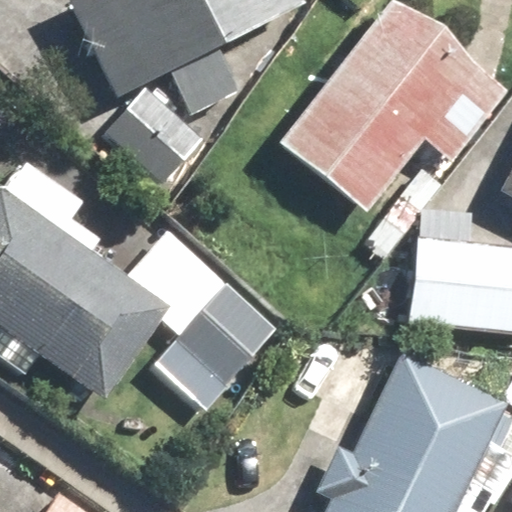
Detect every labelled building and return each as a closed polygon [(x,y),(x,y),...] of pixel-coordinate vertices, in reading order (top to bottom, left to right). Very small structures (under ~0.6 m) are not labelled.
[(79,0),(72,4),(119,92),(286,2),(284,0),(79,0)] [(390,7),(279,147),(359,210),(413,142),(441,164),(498,92),(390,7)] [(150,97),(113,135),(152,174),(190,136),(150,97)] [(511,133),(481,191),(511,207),(511,133)] [(0,195),(0,321),(110,399),(169,315),(0,195)] [(511,242),(419,231),(408,316),(511,329),(511,242)] [(392,361),(316,511),(445,511),(495,412),(392,361)] [(65,511),(50,501),(42,511),(65,511)]
